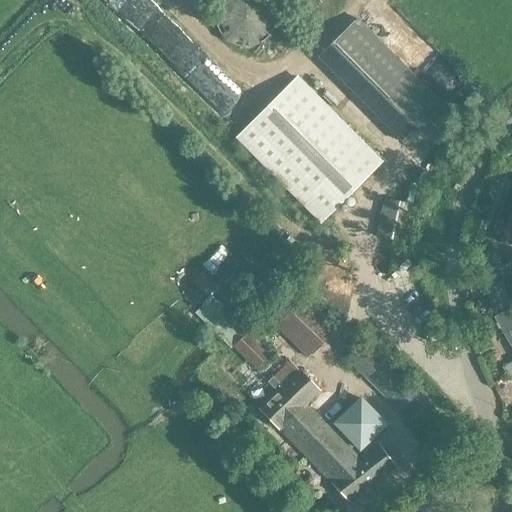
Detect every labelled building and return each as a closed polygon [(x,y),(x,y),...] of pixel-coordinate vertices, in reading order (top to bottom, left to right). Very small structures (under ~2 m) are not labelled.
[(271,19),(271,18),(270,13),(269,8),(266,3),(263,0),(223,0),(221,3),(218,8),(217,12),(216,19),(217,25),(218,28),(220,33),(224,38),(227,41),(233,44),(238,45),(244,46),(249,45),(255,44),(260,41),(263,38),(266,33),(269,28),(270,24),(271,19)] [(358,20),(320,63),(406,150),(446,106),(358,20)] [(238,136),(324,222),(381,165),(296,79),(238,136)] [(511,189),(491,239),(510,245),(511,241),(511,189)] [(414,207),(384,200),(375,238),(405,245),(414,207)] [(497,305),(511,302),(511,289),(507,253),(490,255),(497,305)] [(309,359),(336,330),(293,287),(264,317),(309,359)] [(511,309),(502,313),(511,334),(511,309)] [(258,370),(270,357),(249,335),(236,347),(258,370)] [(362,345),(347,361),(400,412),(416,396),(362,345)] [(260,410),(329,481),(356,457),(307,407),(319,392),(300,372),(299,373),(289,364),(268,384),(276,394),(260,410)] [(361,401),(336,427),(361,453),(386,426),(361,401)] [(356,457),(329,481),(349,501),(394,467),(380,448),(360,461),(356,457)]
